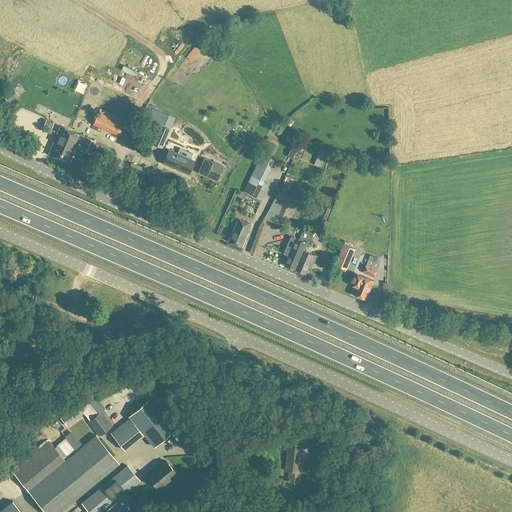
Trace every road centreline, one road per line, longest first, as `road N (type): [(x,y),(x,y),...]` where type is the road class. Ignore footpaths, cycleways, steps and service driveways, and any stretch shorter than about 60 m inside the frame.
road 1 (trunk): [(511,412),(0,182)]
road 2 (trunk): [(0,206),(511,435)]
road 3 (unclassified): [(511,373),(0,148)]
road 4 (unclassified): [(511,461),(233,333)]
road 5 (unclassified): [(233,333),(0,232)]
road 6 (unclassified): [(215,511),(233,333)]
road 7 (unknown): [(222,442),(145,454),(75,511)]
